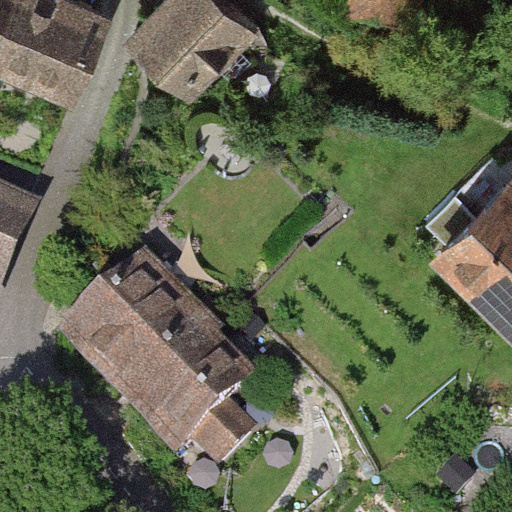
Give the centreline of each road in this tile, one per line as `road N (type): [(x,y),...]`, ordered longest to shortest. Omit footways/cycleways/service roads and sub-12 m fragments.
road 1 (residential): [(127,0),(120,42),(0,365)]
road 2 (residential): [(0,394),(77,430),(145,511)]
